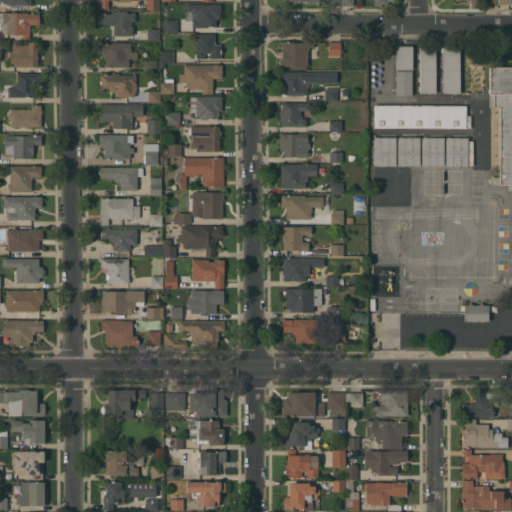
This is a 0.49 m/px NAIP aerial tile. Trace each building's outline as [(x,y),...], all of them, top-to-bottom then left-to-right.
[(159,0),(160,9),(146,9),(146,0),(159,0)] [(221,3),(221,17),(216,17),(216,25),(207,25),(207,27),(192,27),(192,20),(185,20),(185,4),(221,3)] [(0,12),(27,12),(38,12),(38,10),(40,10),(40,26),(38,26),(38,23),(29,23),(29,40),(22,40),(22,34),(6,34),(6,30),(0,30),(0,12)] [(97,13),(111,13),(111,10),(127,11),(127,12),(135,12),(135,21),(131,21),(131,26),(133,26),(133,35),(114,34),(114,25),(110,25),(110,24),(97,24),(97,13)] [(178,31),(164,31),(164,19),(178,19),(178,31)] [(159,28),(159,40),(147,40),(147,28),(159,28)] [(214,33),(214,44),(220,44),(220,57),(210,57),(210,52),(204,52),(204,58),(196,58),(196,42),(195,42),(195,33),(214,33)] [(283,66),(279,66),(279,57),(282,57),(282,40),(293,40),(293,42),(306,42),(306,41),(314,41),(314,46),(310,46),(310,48),(308,48),(308,51),(308,66),(283,66)] [(10,66),(10,49),(13,49),(13,42),(27,42),(27,41),(38,41),(37,66),(10,66)] [(341,41),(341,55),(328,55),(328,41),(341,41)] [(105,53),(99,53),(99,50),(98,50),(98,46),(99,45),(99,43),(112,43),(112,42),(130,42),(130,44),(131,44),(131,51),(137,51),(137,58),(129,58),(129,60),(130,61),(130,63),(129,64),(129,66),(105,66),(105,53)] [(412,45),(412,69),(395,69),(395,45),(412,45)] [(420,45),(436,45),(436,93),(419,93),(420,45)] [(442,45),(460,45),(460,93),(442,93),(442,45)] [(173,50),(173,62),(161,62),(161,50),(173,50)] [(157,59),(157,71),(144,71),(144,59),(157,59)] [(222,64),(222,77),(212,77),(212,93),(202,93),(202,87),(186,87),(187,81),(179,81),(179,73),(184,73),(184,64),(222,64)] [(511,190),(508,190),(508,184),(490,184),(490,176),(497,176),(497,107),(488,107),(488,93),(489,93),(489,66),(511,66),(511,190)] [(412,70),(412,95),(396,95),(396,91),(395,91),(395,87),(396,87),(396,80),(394,80),(394,76),(396,76),(396,70),(412,70)] [(305,71),(305,78),(309,78),(309,87),(307,87),(307,94),(286,94),(286,95),(282,95),(282,86),(283,86),(283,85),(280,85),(280,80),(279,80),(279,75),(280,75),(280,71),(305,71)] [(15,86),(15,82),(17,82),(17,72),(41,72),(41,81),(34,81),(34,96),(8,97),(8,86),(15,86)] [(100,74),(111,74),(111,72),(119,72),(119,74),(136,74),(136,91),(135,91),(135,96),(114,96),(114,91),(109,91),(109,88),(100,88),(100,74)] [(161,81),(165,81),(165,78),(173,78),(173,93),(161,93),(161,81)] [(337,88),(337,100),(324,100),(324,88),(337,88)] [(160,102),(148,102),(148,90),(160,90),(160,102)] [(222,96),(222,110),(218,109),(218,111),(219,111),(219,115),(218,115),(218,117),(207,117),(207,119),(205,119),(205,118),(196,118),(196,116),(195,115),(195,112),(196,112),(190,112),(190,96),(196,96),(196,95),(222,96)] [(310,102),(310,110),(300,110),(300,117),(306,117),(306,126),(281,126),(281,117),(280,116),(280,115),(280,114),(280,112),(281,110),(281,102),(310,102)] [(143,104),(142,116),(132,116),(132,128),(112,127),(112,121),(99,120),(99,112),(103,112),(103,103),(143,104)] [(31,108),(31,104),(41,104),(41,126),(10,126),(10,108),(31,108)] [(466,104),(466,127),(374,127),(374,104),(466,104)] [(180,124),(166,124),(166,112),(180,112),(180,124)] [(161,118),(161,132),(147,132),(146,119),(161,118)] [(341,131),(329,131),(329,120),(341,120),(341,131)] [(219,125),(219,130),(220,130),(220,134),(219,135),(219,150),(196,151),(196,147),(192,147),(192,144),(191,144),(191,141),(192,141),(192,135),(190,135),(190,134),(188,134),(188,126),(190,126),(190,125),(219,125)] [(280,132),(307,133),(307,142),(310,143),(309,148),(308,149),(307,157),(284,156),(284,150),(280,150),(280,132)] [(5,134),(14,134),(14,135),(28,135),(28,134),(41,134),(41,144),(33,144),(33,158),(31,158),(31,157),(15,158),(13,158),(13,156),(5,157),(5,134)] [(127,134),(133,134),(133,143),(130,143),(130,148),(131,148),(131,151),(130,151),(130,158),(104,158),(104,154),(103,153),(103,150),(104,149),(104,148),(102,148),(102,143),(99,143),(99,134),(127,134)] [(396,137),(395,165),(373,165),(374,137),(396,137)] [(420,137),(420,165),(397,165),(397,137),(420,137)] [(444,137),(443,166),(421,165),(422,137),(444,137)] [(468,137),(468,165),(445,165),(446,137),(468,137)] [(158,143),(158,156),(161,156),(161,163),(145,163),(145,150),(144,150),(144,143),(158,143)] [(168,143),(181,143),(181,155),(168,155),(168,143)] [(342,161),(329,161),(329,151),(342,151),(342,161)] [(180,173),(185,173),(185,156),(224,156),(224,185),(205,185),(205,178),(203,178),(203,174),(186,174),(186,188),(180,188),(180,173)] [(280,163),(317,164),(316,175),(307,175),(307,181),(305,181),(305,187),(280,187),(280,163)] [(41,176),(31,176),(31,190),(8,190),(8,188),(7,188),(7,183),(4,183),(4,173),(9,173),(10,165),(41,165),(41,176)] [(137,166),(137,167),(142,167),(142,176),(137,176),(137,189),(120,189),(120,184),(118,184),(118,180),(116,180),(116,179),(113,179),(113,177),(100,177),(100,166),(137,166)] [(498,184),(498,166),(488,167),(489,184),(498,184)] [(391,172),(392,201),(377,201),(376,172),(391,172)] [(409,172),(409,201),(394,201),(394,172),(409,172)] [(161,176),(161,194),(150,194),(150,176),(161,176)] [(330,182),(343,182),(343,193),(330,193),(330,182)] [(192,191),(224,191),(224,200),(222,200),(222,218),(203,218),(192,214),(192,191)] [(323,196),(323,206),(311,206),(311,210),(311,218),(286,218),(286,207),(281,207),(281,204),(281,194),(305,194),(305,195),(323,196)] [(42,196),(42,207),(35,207),(35,219),(7,219),(7,212),(6,212),(6,206),(3,206),(3,195),(42,196)] [(100,198),(111,198),(111,197),(133,197),(133,205),(139,205),(139,217),(133,217),(133,218),(121,218),(121,219),(111,219),(111,218),(108,218),(108,224),(100,224),(100,198)] [(343,209),(343,224),(330,224),(330,213),(332,213),(332,209),(343,209)] [(190,212),(190,223),(177,223),(177,222),(173,222),(174,214),(177,214),(177,212),(190,212)] [(162,213),(162,225),(149,226),(149,213),(162,213)] [(213,225),(214,226),(222,225),(224,236),(215,238),(215,256),(205,256),(205,247),(201,247),(201,248),(183,248),(183,243),(181,243),(181,242),(178,242),(178,234),(181,234),(181,224),(213,225)] [(301,226),(301,225),(311,225),(311,234),(302,234),(302,241),(308,241),(308,250),(283,249),(283,241),(282,239),(282,236),(283,233),(283,225),(301,226)] [(42,228),(42,239),(39,239),(39,250),(35,250),(35,251),(7,250),(8,229),(11,229),(11,227),(16,227),(16,229),(28,229),(28,228),(42,228)] [(137,228),(137,244),(130,244),(129,246),(130,246),(130,248),(129,248),(129,250),(116,250),(116,251),(114,251),(114,249),(112,249),(112,247),(113,247),(113,245),(111,245),(110,244),(110,243),(109,241),(109,237),(101,237),(101,236),(100,237),(99,236),(98,233),(99,232),(100,229),(101,230),(101,228),(137,228)] [(175,256),(164,256),(163,239),(170,239),(170,245),(175,245),(175,256)] [(144,255),(144,245),(157,244),(157,255),(144,255)] [(343,244),(343,254),(330,254),(330,244),(343,244)] [(128,257),(128,278),(129,278),(129,281),(128,281),(128,283),(106,283),(106,279),(105,278),(105,274),(106,273),(106,267),(100,267),(100,257),(128,257)] [(323,257),(323,266),(309,266),(309,273),(305,273),(305,281),(283,280),(283,274),(282,274),(282,269),(283,269),(283,257),(323,257)] [(39,258),(39,266),(42,266),(42,268),(44,267),(45,269),(45,274),(44,276),(42,274),(42,277),(39,277),(39,282),(16,282),(16,266),(2,266),(2,258),(39,258)] [(192,259),(208,259),(208,261),(214,261),(214,259),(224,259),(224,273),(223,273),(223,287),(214,287),(214,280),(192,280),(192,259)] [(164,275),(165,275),(165,260),(173,260),(173,275),(177,275),(177,288),(164,288),(164,275)] [(151,275),(163,275),(163,287),(151,287),(151,275)] [(338,275),(338,285),(325,285),(325,275),(338,275)] [(321,287),(321,305),(313,305),(313,311),(290,311),(290,308),(286,308),(286,296),(283,296),(283,287),(321,287)] [(43,289),(43,300),(42,300),(42,304),(39,304),(39,311),(6,311),(6,290),(43,289)] [(224,289),(224,293),(224,294),(225,298),(224,299),(224,303),(216,303),(216,313),(190,313),(190,309),(187,309),(187,307),(186,306),(186,303),(187,302),(187,297),(191,297),(190,296),(190,294),(191,293),(191,289),(224,289)] [(127,290),(144,290),(144,301),(144,305),(135,305),(135,306),(136,306),(136,309),(135,309),(135,310),(134,310),(133,310),(131,310),(131,312),(101,312),(101,297),(102,297),(102,296),(101,296),(101,295),(101,293),(101,292),(102,293),(102,290),(127,290)] [(464,310),(460,310),(460,307),(464,307),(464,304),(468,304),(468,303),(472,303),(472,304),(479,304),(479,303),(482,303),(482,304),(488,304),(488,306),(490,306),(490,321),(463,321),(464,310)] [(341,305),(341,316),(328,316),(328,305),(341,305)] [(182,306),(182,318),(170,318),(170,306),(182,306)] [(146,307),(163,307),(163,318),(146,318),(146,307)] [(283,319),(291,319),(291,318),(317,318),(317,331),(314,331),(314,334),(318,334),(318,342),(314,342),(295,342),(295,333),(292,333),(292,331),(283,331),(283,319)] [(43,319),(43,322),(44,324),(44,326),(43,328),(43,331),(35,331),(34,333),(32,333),(32,345),(10,345),(10,336),(2,336),(2,324),(5,324),(5,319),(43,319)] [(121,319),(121,320),(132,320),(132,335),(137,335),(137,339),(139,339),(139,345),(132,345),(132,344),(124,344),(124,346),(107,346),(107,342),(104,342),(104,329),(101,329),(101,326),(102,326),(102,322),(101,322),(101,319),(121,319)] [(224,320),(224,330),(218,330),(218,340),(217,340),(217,347),(206,347),(206,341),(199,341),(199,342),(192,342),(192,330),(178,330),(178,320),(224,320)] [(344,342),(333,342),(333,329),(344,329),(344,342)] [(160,330),(160,345),(147,345),(147,330),(160,330)] [(177,333),(177,340),(186,340),(186,346),(165,346),(164,333),(177,333)] [(212,392),(212,388),(224,388),(224,399),(227,399),(227,415),(196,415),(196,410),(189,410),(188,392),(212,392)] [(3,391),(19,391),(19,389),(30,389),(30,390),(38,390),(38,402),(45,402),(45,415),(17,415),(17,411),(9,411),(9,402),(3,402),(3,391)] [(134,389),(145,389),(145,396),(134,396),(134,400),(129,400),(129,408),(133,408),(133,417),(119,417),(119,414),(103,414),(103,412),(102,414),(101,411),(100,410),(100,408),(101,407),(102,405),(104,406),(104,404),(107,404),(107,389),(134,389)] [(408,389),(408,415),(375,415),(375,405),(383,405),(383,398),(379,398),(379,389),(408,389)] [(324,416),(283,416),(282,398),(287,398),(287,391),(315,391),(315,402),(324,402),(324,416)] [(344,391),(344,409),(327,409),(327,391),(344,391)] [(163,392),(163,409),(151,409),(151,392),(163,392)] [(185,410),(165,410),(165,392),(185,392),(185,410)] [(362,392),(362,405),(350,405),(350,400),(346,400),(346,392),(362,392)] [(475,416),(475,415),(462,415),(462,403),(475,403),(475,398),(488,398),(488,394),(497,394),(497,405),(493,405),(493,416),(475,416)] [(345,418),(345,429),(332,429),(332,418),(345,418)] [(366,420),(373,420),(373,418),(378,418),(378,420),(391,420),(391,421),(407,421),(407,434),(401,434),(401,448),(381,448),(381,443),(376,443),(376,441),(375,441),(375,436),(366,436),(366,420)] [(462,429),(465,429),(465,418),(475,418),(475,423),(488,423),(488,428),(492,428),(492,434),(494,434),(494,432),(501,432),(501,436),(507,436),(507,446),(481,447),(481,446),(469,446),(462,446),(462,429)] [(22,420),(22,422),(29,422),(29,419),(44,419),(44,421),(45,422),(45,426),(44,427),(44,434),(45,436),(45,440),(44,441),(44,442),(24,443),(24,440),(22,440),(22,430),(10,431),(10,420),(22,420)] [(224,441),(223,441),(223,444),(209,444),(209,443),(197,443),(197,438),(189,438),(189,419),(218,420),(218,423),(220,423),(220,426),(218,426),(225,427),(224,441)] [(283,435),(289,435),(289,425),(291,425),(291,422),(293,423),(293,421),(308,421),(308,424),(314,424),(314,423),(317,423),(317,427),(319,427),(319,432),(317,432),(317,437),(311,437),(311,448),(303,448),(298,448),(298,446),(292,446),(292,447),(282,447),(283,435)] [(183,436),(183,448),(170,448),(170,436),(183,436)] [(359,437),(359,448),(347,448),(347,437),(359,437)] [(285,477),(285,463),(287,463),(287,449),(295,449),(295,455),(305,455),(305,453),(309,453),(309,455),(318,455),(318,476),(306,476),(306,470),(302,470),(302,476),(298,476),(298,477),(285,477)] [(331,449),(345,449),(345,466),(332,467),(331,449)] [(461,480),(461,462),(469,462),(469,455),(462,455),(462,449),(471,449),(471,454),(490,454),(490,453),(502,453),(502,460),(504,460),(504,465),(504,478),(485,478),(485,471),(477,471),(477,478),(463,478),(463,480),(461,480)] [(44,450),(44,453),(44,454),(44,458),(44,461),(42,461),(42,479),(32,479),(32,474),(15,474),(15,469),(14,469),(14,465),(15,465),(15,464),(14,464),(14,460),(15,459),(15,450),(44,450)] [(143,463),(133,463),(133,466),(138,466),(138,475),(106,475),(106,460),(103,460),(103,450),(134,450),(134,451),(143,451),(143,463)] [(226,462),(220,462),(220,474),(199,474),(199,450),(205,450),(205,451),(219,451),(219,450),(226,451),(226,462)] [(407,450),(407,460),(396,460),(396,463),(389,463),(389,466),(397,466),(397,473),(378,473),(377,472),(371,472),(371,467),(364,467),(364,450),(407,450)] [(346,479),(346,467),(349,467),(350,464),(357,464),(357,479),(353,479),(346,479)] [(150,465),(163,465),(163,479),(150,479),(150,465)] [(166,465),(180,465),(180,478),(166,478),(166,465)] [(353,491),(359,491),(359,510),(347,510),(346,491),(346,480),(346,479),(353,479),(353,491)] [(198,494),(193,495),(193,492),(186,491),(186,481),(215,481),(215,480),(220,480),(220,482),(225,481),(225,491),(219,491),(219,505),(202,505),(202,504),(198,504),(198,494)] [(332,490),(332,480),(346,480),(346,491),(332,490)] [(463,480),(473,480),(473,485),(489,485),(489,490),(503,490),(503,498),(510,498),(510,508),(481,508),(481,507),(462,507),(462,502),(461,502),(461,497),(461,492),(461,480),(463,480)] [(44,505),(19,505),(19,503),(16,503),(16,495),(21,495),(21,489),(19,489),(19,481),(44,481),(44,505)] [(104,494),(105,494),(105,481),(124,481),(124,503),(113,503),(113,510),(103,510),(104,494)] [(375,482),(375,481),(383,481),(383,482),(407,482),(407,495),(393,495),(393,494),(389,494),(389,504),(401,504),(401,510),(388,510),(388,504),(369,504),(369,503),(366,503),(366,498),(365,498),(365,490),(364,488),(364,484),(365,482),(375,482)] [(284,497),(289,497),(289,482),(309,482),(309,485),(317,485),(317,488),(319,488),(319,494),(317,494),(317,499),(311,499),(311,501),(312,501),(312,509),(303,509),(303,510),(298,510),(298,508),(293,508),(293,509),(284,509),(284,497)] [(158,491),(158,510),(145,510),(145,491),(158,491)] [(183,498),(183,510),(170,510),(170,508),(165,508),(165,503),(170,503),(170,498),(183,498)]
